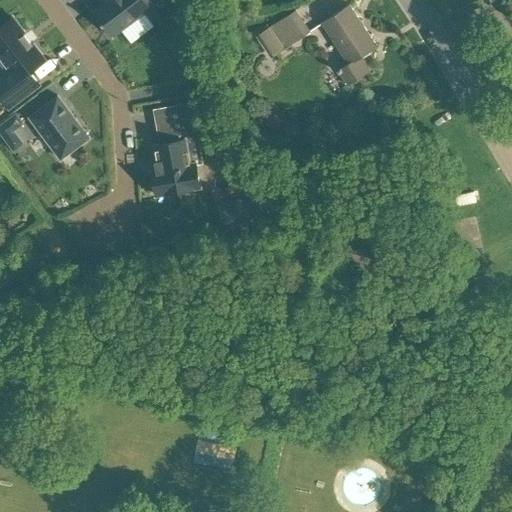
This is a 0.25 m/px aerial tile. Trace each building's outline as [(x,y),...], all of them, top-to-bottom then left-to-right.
[(154,7),(148,0),(101,0),(103,2),(93,10),(113,37),(154,7)] [(376,47),(349,5),(320,23),(346,63),(336,70),(346,85),(369,70),(360,57),(376,47)] [(270,57),(284,48),(309,32),(295,10),(256,35),(270,57)] [(0,26),(0,62),(5,69),(0,72),(0,99),(8,109),(42,83),(32,70),(45,60),(12,17),(0,26)] [(61,158),(89,137),(58,95),(29,116),(61,158)] [(179,99),(182,112),(193,111),(190,97),(179,99)] [(14,130),(23,123),(24,123),(16,113),(0,124),(0,133),(4,138),(14,130)] [(160,134),(159,134),(159,136),(160,143),(155,144),(157,160),(153,161),(155,170),(151,170),(156,195),(201,187),(196,163),(190,164),(184,130),(183,130),(160,134)]
